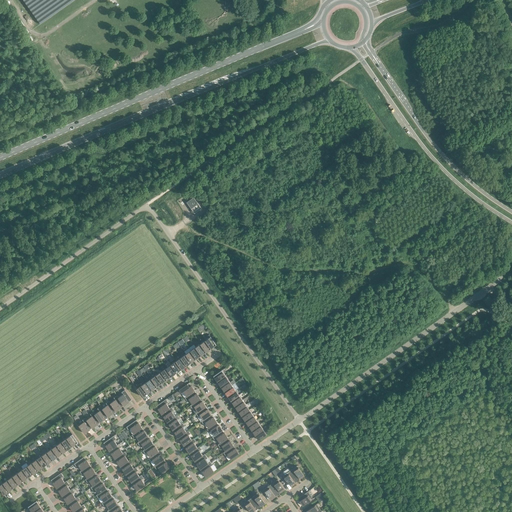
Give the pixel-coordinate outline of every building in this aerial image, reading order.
[(22,0),(40,24),(74,0),(22,0)] [(194,214),(201,209),(194,197),(186,202),(194,214)] [(211,337),(205,340),(212,349),(211,348),(216,345),(211,337)] [(212,349),(205,340),(201,344),(207,353),(207,352),(211,349),(212,350),(212,349)] [(207,353),(201,344),(196,347),(202,356),(202,355),(206,352),(207,353)] [(202,356),(196,347),(191,351),(197,360),(197,359),(201,356),(202,357),(202,356)] [(197,360),(191,351),(186,354),(192,363),(193,363),(192,362),(196,359),(197,360)] [(192,363),(186,354),(181,358),(187,367),(188,367),(187,366),(192,362),(192,363)] [(187,367),(181,358),(176,361),(183,370),(182,369),(187,366),(187,367)] [(176,361),(175,359),(170,362),(171,364),(178,374),(177,373),(182,369),(182,370),(183,370),(176,361)] [(178,374),(171,364),(166,368),(173,377),(172,376),(177,373),(178,374)] [(173,377),(166,368),(161,371),(168,381),(167,380),(172,376),(173,377)] [(225,375),(222,370),(213,376),(217,381),(225,375)] [(168,381),(161,371),(156,375),(163,384),(162,383),(167,380),(168,381)] [(163,384),(156,375),(152,378),(158,388),(158,387),(157,386),(162,383),(163,384)] [(229,380),(225,375),(217,381),(220,386),(229,380)] [(158,388),(152,378),(147,382),(153,391),(153,390),(157,387),(158,388)] [(232,385),(229,380),(220,386),(224,391),(232,385)] [(153,391),(147,382),(142,385),(148,394),(148,393),(152,390),(153,391)] [(190,383),(189,383),(179,390),(181,393),(183,392),(187,396),(185,398),(195,391),(194,390),(189,383),(190,383)] [(148,394),(142,385),(137,389),(143,398),(143,397),(147,394),(148,395),(148,394)] [(236,390),(232,385),(224,391),(227,396),(236,390)] [(117,396),(124,406),(125,405),(132,400),(132,401),(132,400),(125,390),(122,392),(123,394),(118,398),(117,396)] [(239,395),(236,390),(227,396),(231,401),(239,395)] [(195,391),(185,398),(187,401),(189,400),(192,404),(190,406),(201,398),(200,398),(195,391)] [(243,400),(239,395),(231,401),(234,406),(243,400)] [(124,406),(117,396),(114,398),(115,400),(111,403),(109,401),(116,411),(117,411),(124,406)] [(201,399),(201,398),(190,406),(192,409),(194,407),(198,412),(196,413),(196,414),(206,406),(205,406),(200,399),(201,399)] [(168,402),(166,399),(156,406),(156,407),(156,406),(161,413),(161,414),(172,407),(170,408),(166,404),(168,402)] [(246,405),(243,400),(234,406),(238,411),(246,405)] [(116,411),(109,401),(106,403),(107,405),(103,409),(101,407),(108,417),(109,416),(116,411),(116,412),(116,411)] [(249,410),(246,405),(238,411),(241,415),(249,410)] [(206,407),(206,406),(196,414),(198,417),(200,415),(203,420),(201,421),(212,414),(211,413),(211,414),(206,407)] [(108,417),(101,407),(98,409),(99,411),(95,414),(93,412),(101,422),(108,417)] [(174,410),(172,407),(161,414),(162,414),(167,421),(166,421),(167,422),(177,415),(175,416),(172,412),(174,410)] [(253,415),(249,410),(241,415),(245,420),(253,415)] [(101,422),(93,412),(90,414),(92,416),(87,420),(86,418),(85,418),(93,428),(93,427),(100,422),(100,423),(101,422)] [(212,414),(201,421),(204,424),(205,423),(209,428),(207,429),(217,422),(217,421),(216,422),(211,415),(212,414)] [(179,418),(177,415),(167,422),(172,429),(173,430),(183,423),(181,424),(177,419),(179,418)] [(256,419),(253,415),(245,420),(248,425),(256,419)] [(93,428),(85,418),(82,420),(84,422),(79,425),(85,434),(86,433),(85,433),(92,428),(93,428)] [(260,424),(256,419),(248,425),(252,430),(260,424)] [(137,420),(126,427),(129,430),(131,429),(134,433),(132,435),(142,428),(142,427),(141,427),(136,420),(137,420)] [(217,422),(207,429),(209,432),(211,431),(214,436),(212,437),(223,430),(222,429),(217,422)] [(185,426),(183,423),(173,430),(178,437),(178,438),(188,431),(188,430),(186,432),(183,427),(185,426)] [(263,429),(260,424),(252,430),(255,435),(263,429)] [(142,428),(132,435),(134,438),(136,437),(139,441),(137,443),(138,443),(148,436),(147,435),(142,428)] [(267,434),(263,429),(255,435),(259,440),(267,434)] [(223,430),(212,437),(215,440),(217,439),(220,443),(218,445),(228,438),(228,437),(227,437),(222,430),(223,430)] [(190,434),(188,431),(178,438),(183,445),(184,446),(194,438),(192,440),(188,435),(190,434)] [(72,434),(67,438),(74,447),(73,446),(78,442),(72,434)] [(116,439),(114,436),(103,443),(104,443),(109,450),(109,451),(119,444),(117,445),(114,440),(116,439)] [(148,436),(138,443),(140,446),(142,444),(145,449),(143,450),(143,451),(153,443),(152,443),(148,436)] [(74,447),(67,438),(62,441),(69,450),(68,449),(73,446),(74,447)] [(196,442),(194,438),(184,446),(189,453),(199,446),(197,448),(194,443),(196,442)] [(228,438),(218,445),(220,448),(222,447),(225,451),(223,453),(234,446),(233,445),(228,438)] [(69,450),(62,441),(57,445),(64,454),(63,453),(68,450),(69,451),(69,450)] [(153,444),(153,443),(143,451),(145,454),(147,452),(150,457),(148,458),(149,458),(159,451),(158,451),(153,444)] [(122,447),(119,444),(109,451),(110,451),(114,458),(115,459),(125,452),(123,453),(120,448),(122,447)] [(64,454),(57,445),(52,448),(59,457),(58,456),(63,453),(64,454)] [(52,448),(51,446),(46,449),(48,452),(54,461),(53,460),(58,456),(59,457),(52,448)] [(201,449),(199,446),(189,453),(189,454),(190,453),(194,460),(194,461),(195,461),(205,454),(203,455),(199,451),(201,449)] [(234,446),(223,453),(226,456),(228,454),(231,459),(239,454),(239,453),(238,453),(233,446),(234,446)] [(159,451),(149,458),(151,462),(153,460),(156,465),(154,466),(164,459),(164,458),(164,459),(159,452),(159,451)] [(54,461),(48,452),(43,455),(49,464),(49,463),(53,460),(54,461)] [(127,455),(125,452),(115,459),(120,466),(120,467),(130,460),(130,459),(128,461),(125,456),(127,455)] [(43,455),(41,453),(36,456),(38,458),(44,468),(44,467),(48,463),(49,464),(43,455)] [(207,457),(205,454),(195,461),(195,462),(195,461),(200,468),(200,469),(210,462),(208,463),(205,459),(207,457)] [(85,457),(84,457),(74,464),(76,467),(78,466),(82,470),(80,472),(90,465),(89,464),(84,457),(85,457)] [(44,468),(38,458),(33,462),(39,471),(39,470),(43,467),(44,468)] [(164,459),(154,466),(156,469),(158,468),(162,473),(170,467),(169,466),(169,467),(164,460),(164,459)] [(133,463),(130,460),(120,467),(121,467),(126,474),(125,474),(126,475),(136,467),(134,469),(131,464),(133,463)] [(39,471),(33,462),(28,465),(34,475),(35,474),(34,473),(38,470),(39,471)] [(213,465),(210,462),(200,469),(201,469),(206,476),(205,476),(206,477),(214,471),(211,466),(213,465)] [(34,475),(28,465),(23,469),(30,478),(29,477),(34,474),(34,475)] [(90,465),(80,472),(82,475),(84,473),(87,478),(85,479),(85,480),(95,472),(90,465)] [(297,466),(290,471),(296,479),(299,478),(300,479),(304,476),(297,466)] [(138,470),(136,467),(126,475),(131,481),(131,482),(141,475),(139,476),(136,472),(138,470)] [(30,478),(23,469),(18,472),(25,481),(24,480),(29,477),(29,478),(30,478)] [(296,479),(290,471),(283,476),(290,486),(295,482),(294,481),(296,479)] [(25,481),(18,472),(13,476),(20,485),(19,484),(24,481),(24,482),(25,481)] [(96,473),(95,472),(85,480),(87,483),(89,481),(93,486),(91,487),(91,488),(101,480),(100,480),(95,473),(96,473)] [(63,476),(61,473),(51,480),(51,481),(51,480),(56,487),(56,488),(67,481),(65,482),(61,478),(63,476)] [(144,478),(141,475),(131,482),(131,483),(132,482),(137,489),(136,490),(137,490),(145,485),(142,480),(144,478)] [(20,485),(13,476),(8,479),(15,488),(14,487),(19,484),(20,485)] [(15,488),(8,479),(3,483),(10,492),(9,491),(14,488),(15,489),(15,488)] [(278,479),(271,484),(277,493),(279,491),(280,493),(285,489),(278,479)] [(101,480),(91,488),(93,491),(95,489),(98,494),(96,495),(107,488),(106,487),(106,488),(101,481),(101,480)] [(69,484),(67,481),(56,488),(57,488),(62,495),(61,495),(62,496),(72,489),(70,490),(67,485),(69,484)] [(10,492),(3,483),(0,485),(0,488),(5,495),(4,494),(9,491),(10,492)] [(277,493),(271,484),(264,489),(271,499),(275,496),(274,495),(277,493)] [(107,488),(96,495),(99,498),(100,497),(104,502),(102,503),(112,496),(112,495),(111,496),(106,489),(107,488)] [(74,492),(72,489),(62,496),(67,503),(68,504),(78,497),(76,498),(72,493),(74,492)] [(301,500),(300,501),(303,506),(313,499),(308,491),(298,499),(299,498),(301,500)] [(258,493),(251,498),(257,507),(260,505),(261,506),(265,503),(258,493)] [(112,496),(102,503),(104,506),(106,505),(109,510),(107,511),(118,504),(117,503),(112,496)] [(80,500),(78,497),(68,504),(73,511),(83,505),(83,504),(81,506),(78,501),(80,500)] [(257,507),(251,498),(244,503),(250,511),(252,511),(256,510),(255,509),(257,507)] [(40,506),(36,501),(28,506),(32,511),(40,506)]
